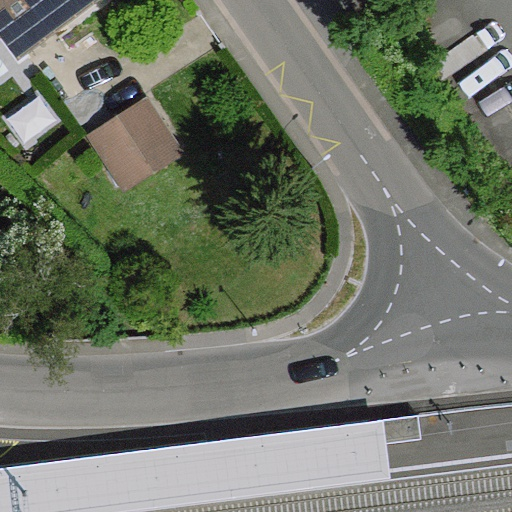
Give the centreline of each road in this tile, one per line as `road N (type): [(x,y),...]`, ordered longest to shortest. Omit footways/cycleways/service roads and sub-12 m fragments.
road 1 (residential): [(0,389),(124,390),(320,365),(439,298)]
road 2 (residential): [(256,0),(404,211),(439,298)]
